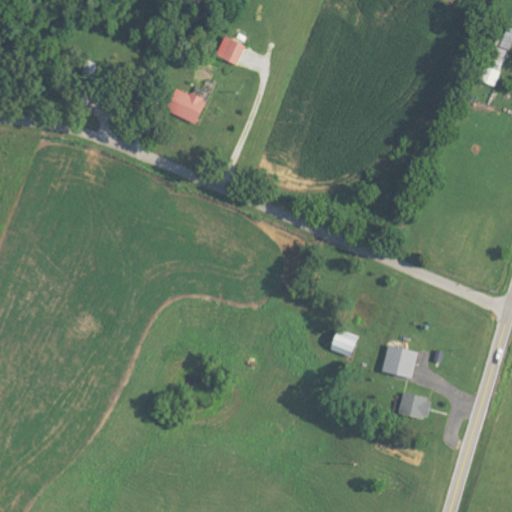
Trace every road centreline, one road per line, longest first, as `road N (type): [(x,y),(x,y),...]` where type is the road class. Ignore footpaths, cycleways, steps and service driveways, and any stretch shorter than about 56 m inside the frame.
road 1 (residential): [(510,308),(131,147),(0,118)]
road 2 (secondary): [(449,511),(511,301)]
